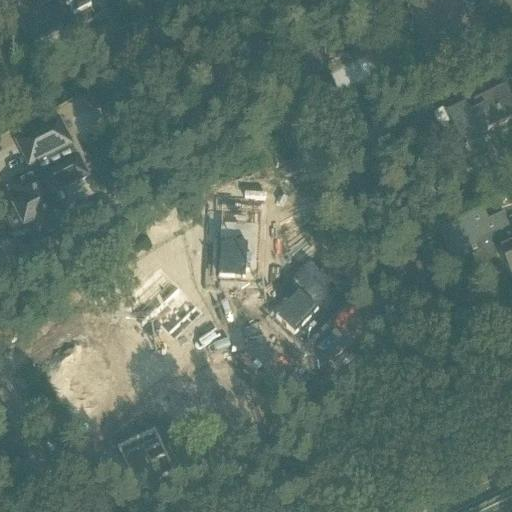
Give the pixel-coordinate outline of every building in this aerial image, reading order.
[(17,23),(30,48),(59,33),(62,39),(96,22),(85,0),(61,0),(48,7),(44,0),(25,0),(14,6),(17,11),(19,10),(20,12),(18,13),(22,21),(17,23)] [(428,0),(407,10),(432,63),(482,39),(468,9),(463,0),(428,0)] [(112,39),(126,67),(138,61),(140,65),(162,54),(146,24),(134,30),(133,28),(112,39)] [(315,51),(293,62),(304,85),(312,81),(327,74),(326,73),(315,51)] [(450,127),(469,166),(487,158),(478,140),(511,123),(511,103),(506,91),(465,111),(462,104),(433,118),(440,132),(450,127)] [(405,100),(394,105),(399,116),(410,111),(405,100)] [(415,117),(402,124),(408,135),(421,128),(415,117)] [(61,125),(26,142),(37,167),(73,150),(61,125)] [(45,180),(11,196),(19,213),(15,215),(24,234),(28,232),(37,249),(56,240),(58,245),(81,234),(72,214),(63,218),(54,199),(59,197),(60,198),(89,184),(80,165),(46,182),(45,180)] [(498,252),(511,281),(511,231),(504,215),(489,222),(484,211),(438,234),(454,267),(484,253),(482,248),(498,240),(502,250),(498,252)] [(222,213),(218,285),(256,287),(259,215),(222,213)] [(151,260),(121,287),(173,342),(203,315),(151,260)] [(290,307),(274,324),(280,329),(290,339),(302,350),(312,338),(341,308),(315,283),(321,277),(319,276),(309,266),(294,281),(292,284),(303,294),(290,307)] [(97,314),(37,343),(50,369),(60,365),(70,384),(123,358),(106,325),(103,326),(97,314)] [(312,375),(281,397),(325,457),(355,435),(312,375)] [(203,384),(178,412),(187,421),(220,451),(231,461),(257,432),(247,423),(240,417),(239,417),(203,384)] [(154,428),(118,446),(150,511),(155,511),(187,497),(154,428)]
